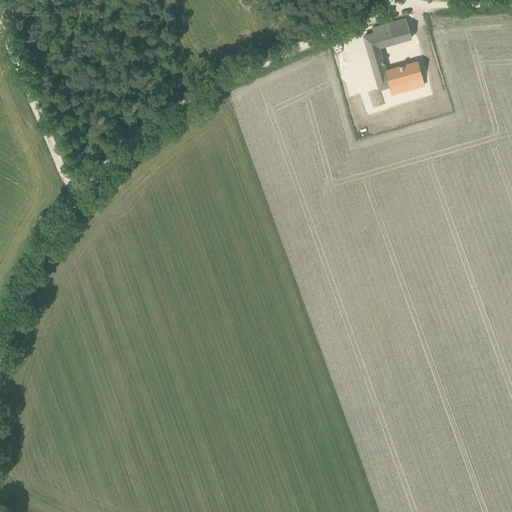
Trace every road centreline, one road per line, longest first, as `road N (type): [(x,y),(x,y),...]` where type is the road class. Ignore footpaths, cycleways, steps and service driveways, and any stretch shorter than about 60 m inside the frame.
road 1 (track): [(403,6),(195,97),(135,139),(78,194),(48,240),(0,362)]
road 2 (track): [(78,194),(0,27)]
